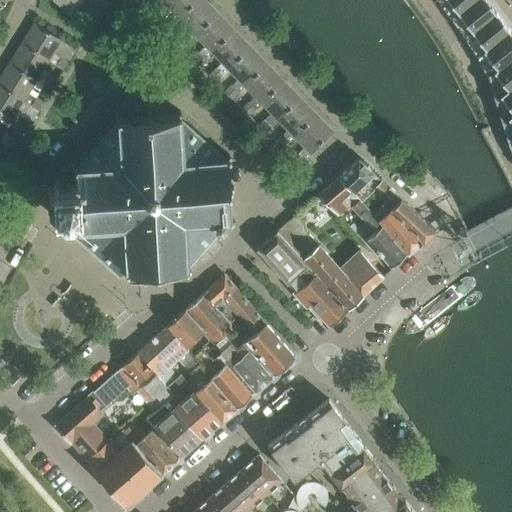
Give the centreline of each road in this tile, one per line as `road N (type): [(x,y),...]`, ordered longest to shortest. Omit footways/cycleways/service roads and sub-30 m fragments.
road 1 (residential): [(3,250),(42,171),(119,88),(194,96),(289,193)]
road 2 (residential): [(34,416),(231,247)]
road 3 (residential): [(151,511),(327,358)]
road 4 (residential): [(227,0),(361,133)]
road 5 (residential): [(432,511),(327,358)]
road 6 (residential): [(429,0),(489,101),(511,165)]
road 7 (residential): [(327,358),(457,250)]
road 8 (residential): [(361,133),(442,212),(457,250)]
road 9 (residential): [(327,358),(231,247)]
road 10 (residential): [(107,511),(34,416)]
